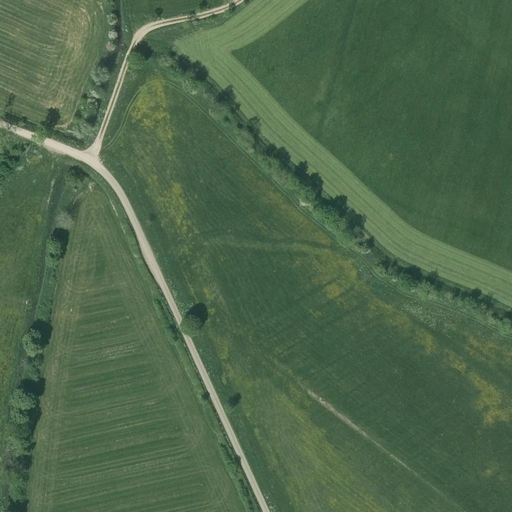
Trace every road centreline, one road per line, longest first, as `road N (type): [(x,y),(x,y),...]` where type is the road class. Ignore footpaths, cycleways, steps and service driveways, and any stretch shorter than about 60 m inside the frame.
road 1 (unclassified): [(263,511),(122,200),(85,160),(0,124)]
road 2 (track): [(236,0),(145,26),(85,160)]
